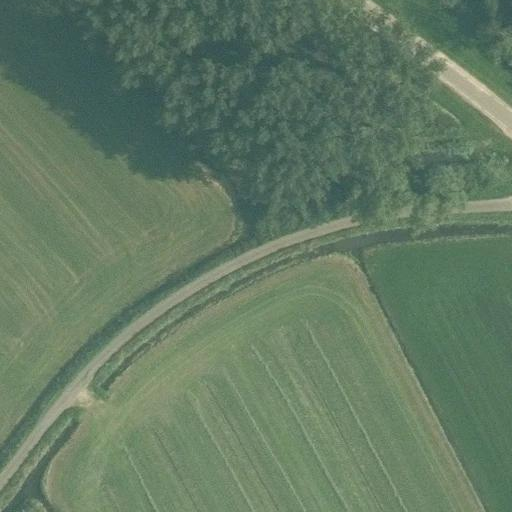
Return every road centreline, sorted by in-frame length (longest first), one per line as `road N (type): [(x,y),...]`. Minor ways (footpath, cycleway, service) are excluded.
road 1 (unclassified): [(0,489),(102,364),(229,269),(342,222),(511,201)]
road 2 (unclassified): [(511,127),(351,0)]
